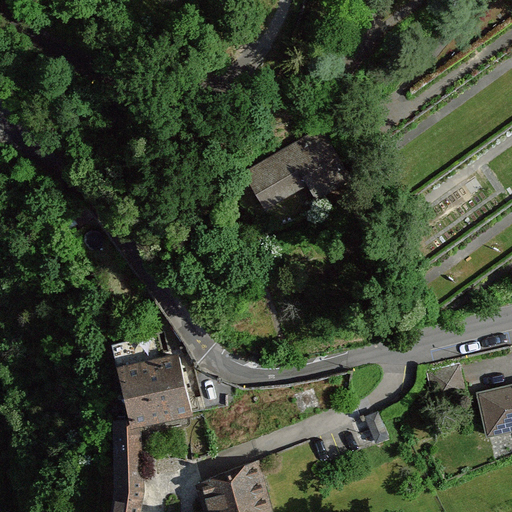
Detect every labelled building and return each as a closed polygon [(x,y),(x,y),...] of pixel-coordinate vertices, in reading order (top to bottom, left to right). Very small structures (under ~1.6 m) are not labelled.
[(237,165),(259,206),(330,169),(308,128),(237,165)] [(111,346),(117,370),(160,360),(154,335),(111,346)] [(138,511),(142,490),(138,423),(191,412),(179,356),(160,360),(117,370),(129,419),(115,420),(115,430),(115,470),(116,487),(112,511),(138,511)] [(511,382),(477,390),(487,435),(511,429),(511,382)] [(267,511),(270,511),(257,460),(200,483),(207,511),(267,511)]
